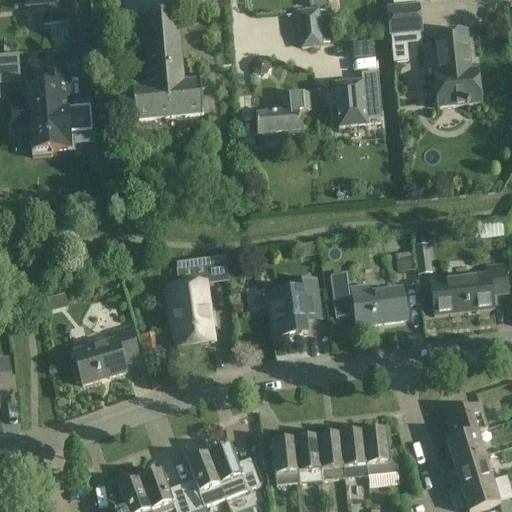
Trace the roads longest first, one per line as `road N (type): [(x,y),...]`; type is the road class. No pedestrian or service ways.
road 1 (residential): [(56,445),(203,392),(406,365)]
road 2 (residential): [(442,511),(406,365)]
